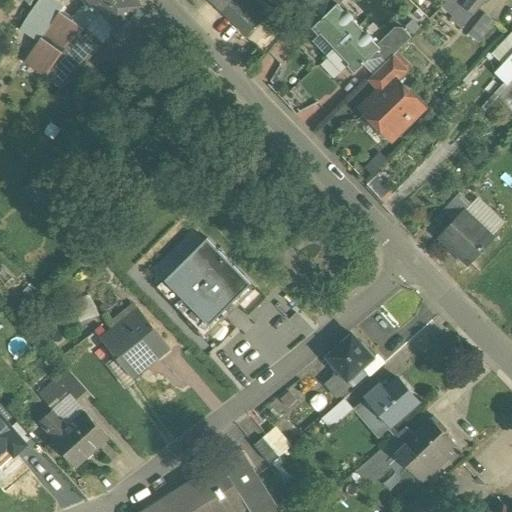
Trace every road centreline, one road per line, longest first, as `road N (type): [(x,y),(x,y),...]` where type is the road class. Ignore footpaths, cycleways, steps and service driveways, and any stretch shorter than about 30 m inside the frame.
road 1 (residential): [(416,268),(89,511)]
road 2 (residential): [(416,268),(159,0)]
road 3 (residential): [(511,366),(416,268)]
